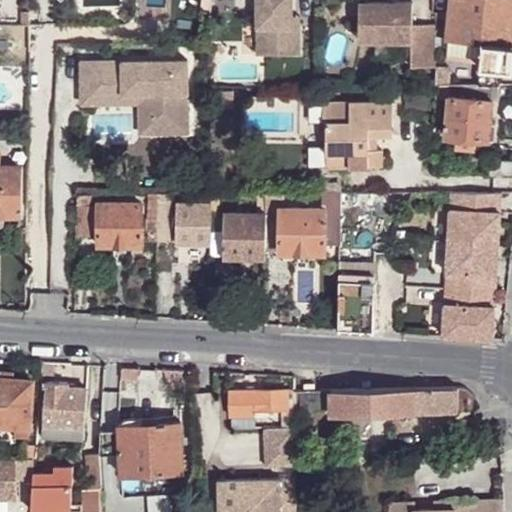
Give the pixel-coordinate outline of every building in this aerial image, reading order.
[(290,25),(291,16),(290,0),(255,0),(256,54),(298,54),(298,26),(290,25)] [(511,44),(511,0),(450,0),(447,38),(449,39),(447,59),(482,62),(483,42),(511,44)] [(410,67),(434,67),(435,25),(412,25),(412,3),(359,2),(359,40),(377,40),(410,41),(410,56),(410,67)] [(511,69),(511,44),(483,42),(482,62),(481,66),(505,69),(511,69)] [(188,59),(82,61),(82,93),(150,92),(151,110),(164,122),(189,121),(188,59)] [(481,66),(479,85),(494,85),(503,84),(505,69),(481,66)] [(435,85),(436,85),(437,85),(446,84),(452,85),(458,85),(458,74),(435,74),(435,85)] [(436,85),(436,91),(446,93),(446,84),(437,85),(436,85)] [(503,84),(494,85),(492,100),(495,100),(502,101),(503,84)] [(458,85),(452,85),(451,96),(492,100),(494,85),(479,85),(458,85)] [(211,86),(211,95),(228,95),(227,86),(211,86)] [(150,92),(82,93),(82,103),(141,102),(141,132),(189,131),(189,121),(164,122),(151,110),(150,92)] [(492,100),(451,96),(449,96),(446,136),(490,140),(490,137),(492,138),(494,137),(496,135),(496,124),(496,122),(495,121),(492,121),(495,100),(492,100)] [(326,123),(326,152),(367,152),(367,168),(383,168),(383,151),(376,151),(376,138),(393,137),(393,102),(323,103),(323,123),(326,123)] [(367,152),(326,152),(327,170),(367,169),(367,168),(367,152)] [(511,175),(511,158),(491,158),(490,175),(511,175)] [(0,215),(11,215),(22,215),(22,166),(0,165),(0,215)] [(502,190),(452,191),(451,207),(449,239),(447,271),(446,287),(445,303),(443,335),(484,337),(493,338),(495,305),(496,290),(497,275),(499,242),(501,210),(502,190)] [(334,191),(318,191),(318,209),(325,209),(326,211),(333,211),(334,201),(334,191)] [(372,191),(341,191),(341,201),(341,205),(372,205),(372,191)] [(391,191),(372,191),(372,205),(392,205),(391,191)] [(403,191),(391,191),(392,205),(403,204),(403,191)] [(220,193),(210,192),(210,203),(210,211),(220,211),(220,193)] [(285,192),(267,192),(266,212),(266,214),(273,214),(275,203),(285,203),(285,192)] [(158,193),(150,193),(150,216),(147,217),(147,229),(150,229),(150,238),(157,238),(158,193)] [(172,193),(158,193),(157,238),(171,239),(172,193)] [(77,194),(77,204),(91,204),(91,194),(77,194)] [(341,205),(341,201),(334,201),(333,211),(341,211),(341,205)] [(210,211),(210,203),(176,202),(175,244),(209,245),(210,229),(210,211)] [(115,246),(127,247),(142,247),(141,203),(99,203),(100,246),(115,246)] [(280,214),(280,251),(325,252),(326,241),(326,211),(325,209),(318,209),(281,208),(280,214)] [(341,241),(341,211),(333,211),(326,211),(326,241),(341,241)] [(266,214),(266,212),(224,212),(224,229),(224,255),(224,258),(241,258),(251,258),(265,259),(266,250),(266,214)] [(273,214),(266,214),(266,250),(280,251),(280,214),(273,214)] [(0,225),(11,226),(11,215),(0,215),(0,225)] [(77,215),(76,241),(92,242),(92,215),(77,215)] [(224,229),(210,229),(209,245),(209,255),(224,255),(224,229)] [(127,259),(127,247),(115,246),(115,259),(127,259)] [(375,253),(375,251),(375,247),(365,247),(364,266),(375,267),(375,253)] [(251,268),(251,258),(241,258),(240,268),(251,268)] [(364,266),(340,265),(339,279),(375,281),(375,267),(364,266)] [(375,281),(339,279),(338,329),(374,331),(375,287),(375,281)] [(225,316),(225,289),(212,289),(210,315),(225,316)] [(18,424),(29,424),(33,380),(15,377),(14,371),(2,369),(1,377),(0,376),(0,422),(1,422),(18,424)] [(182,392),(183,374),(147,372),(145,390),(182,392)] [(68,386),(67,382),(47,381),(44,423),(45,423),(86,426),(88,388),(68,386)] [(461,387),(460,387),(461,409),(482,409),(482,408),(481,405),(481,403),(480,401),(479,399),(479,398),(478,396),(477,395),(476,394),(476,393),(474,392),(473,391),(472,390),(471,389),(470,388),(468,388),(467,387),(466,387),(464,387),(463,386),(461,387)] [(332,388),(333,405),(333,413),(416,412),(416,387),(382,387),(332,388)] [(421,387),(416,387),(416,412),(461,411),(461,409),(460,387),(444,387),(421,387)] [(297,388),(233,390),(233,415),(252,415),(252,409),(297,409),(297,407),(297,388)] [(302,388),(303,407),(333,405),(332,388),(302,388)] [(174,404),(174,414),(134,417),(136,417),(138,417),(139,417),(140,418),(141,418),(142,419),(143,419),(143,420),(144,421),(145,421),(145,422),(182,420),(181,404),(174,404)] [(121,423),(119,423),(122,474),(185,471),(182,420),(145,422),(145,421),(144,421),(143,420),(143,419),(142,419),(141,418),(140,418),(139,417),(138,417),(136,417),(134,417),(133,417),(132,416),(131,417),(130,417),(129,417),(128,417),(127,418),(126,419),(125,419),(124,420),(123,421),(122,422),(121,423)] [(85,439),(86,426),(45,423),(44,437),(85,439)] [(29,433),(29,424),(18,424),(17,427),(17,432),(29,433)] [(297,427),(264,426),(267,466),(297,466),(297,427)] [(0,449),(0,457),(1,457),(16,457),(25,457),(25,447),(7,447),(7,449),(0,449)] [(0,498),(17,498),(16,457),(1,457),(0,457),(0,498)] [(91,487),(101,488),(100,463),(89,462),(91,487)] [(45,481),(34,481),(33,504),(74,503),(73,475),(55,475),(55,481),(45,481)] [(297,511),(297,478),(220,477),(220,511),(297,511)] [(85,511),(102,511),(102,500),(101,488),(91,487),(85,488),(85,511)] [(470,511),(471,500),(435,501),(435,508),(456,508),(456,511),(470,511)] [(506,511),(506,500),(471,500),(470,511),(506,511)] [(416,501),(390,502),(390,511),(456,511),(456,508),(435,508),(417,508),(416,501)]
